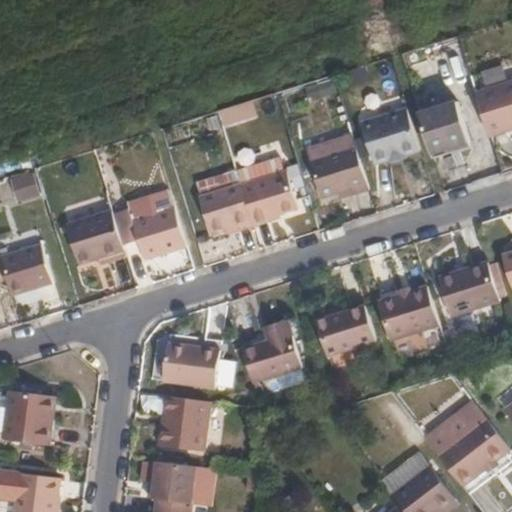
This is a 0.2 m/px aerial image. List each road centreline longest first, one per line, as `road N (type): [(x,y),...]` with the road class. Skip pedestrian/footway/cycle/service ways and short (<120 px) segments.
road 1 (residential): [(110,323),(511,199)]
road 2 (residential): [(101,511),(115,366),(110,323)]
